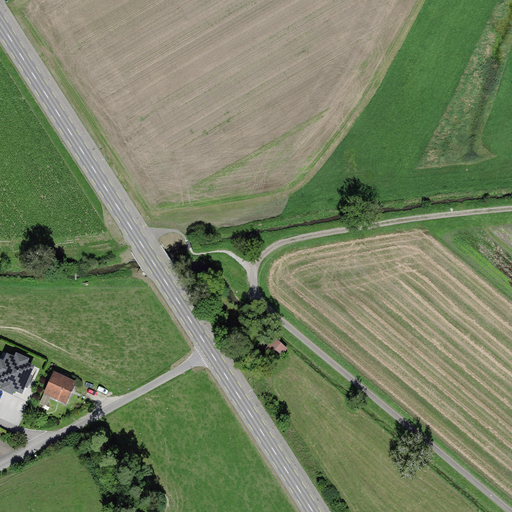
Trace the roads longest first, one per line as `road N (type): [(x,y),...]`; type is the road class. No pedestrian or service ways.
road 1 (track): [(511,210),(282,243),(254,270),(268,310),(511,510)]
road 2 (primary): [(212,352),(0,21)]
road 3 (residential): [(212,352),(0,466)]
road 4 (primary): [(314,511),(212,352)]
